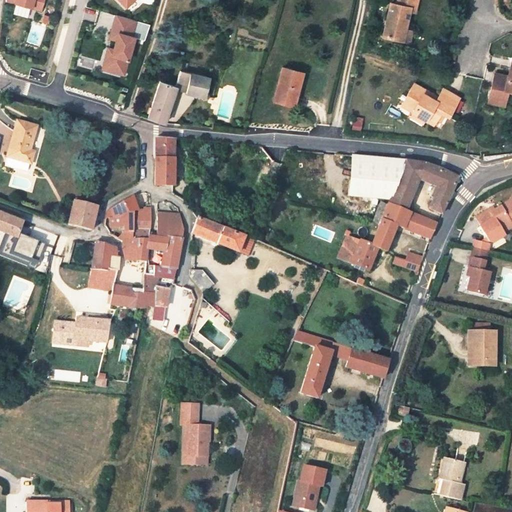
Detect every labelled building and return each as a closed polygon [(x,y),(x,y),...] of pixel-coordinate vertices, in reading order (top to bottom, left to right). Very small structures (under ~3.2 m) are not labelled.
[(13,0),(13,2),(39,9),(41,0),(13,0)] [(405,28),(409,11),(414,12),(417,0),(400,0),(400,4),(397,3),(390,2),(382,37),(402,41),(405,28)] [(103,71),(128,77),(137,36),(135,35),(139,20),(114,14),(109,39),(117,41),(115,48),(109,47),(103,71)] [(414,30),(405,28),(402,41),(411,43),(414,30)] [(98,67),(104,67),(106,47),(100,47),(98,67)] [(511,59),(507,80),(492,77),(486,101),(503,105),(507,90),(511,91),(511,59)] [(302,72),(283,67),(274,100),(293,105),(302,72)] [(176,87),(175,88),(180,90),(181,91),(186,92),(189,73),(180,71),(176,87)] [(209,77),(189,73),(186,92),(207,96),(208,93),(205,92),(209,77)] [(169,109),(175,88),(176,87),(160,81),(147,117),(164,123),(169,109)] [(415,106),(412,111),(426,119),(433,123),(436,119),(440,112),(448,117),(457,98),(442,89),(436,100),(429,97),(431,93),(414,83),(404,100),(415,106)] [(180,90),(175,88),(169,109),(174,111),(180,91),(181,91),(180,90)] [(412,111),(415,106),(404,100),(401,105),(412,111)] [(423,125),(426,119),(412,111),(409,117),(423,125)] [(448,117),(440,112),(436,119),(444,124),(448,117)] [(0,149),(21,155),(29,127),(8,120),(0,149)] [(175,139),(154,138),(154,186),(174,186),(175,139)] [(0,149),(0,157),(20,162),(21,155),(0,149)] [(380,197),(389,198),(391,191),(374,185),(381,157),(353,156),(351,195),(380,197)] [(381,157),(374,185),(391,191),(403,158),(381,157)] [(391,191),(389,198),(387,203),(405,211),(418,180),(436,186),(427,209),(440,215),(441,211),(451,184),(453,185),(455,184),(457,182),(457,180),(454,179),(453,178),(429,163),(403,158),(391,191)] [(131,239),(129,211),(132,211),(134,196),(107,204),(101,218),(123,215),(124,227),(106,230),(124,237),(126,247),(133,248),(136,248),(137,239),(131,239)] [(86,223),(89,202),(88,201),(68,197),(64,220),(85,225),(86,223)] [(511,197),(492,210),(487,213),(485,209),(473,217),(483,232),(495,225),(500,233),(510,227),(509,224),(511,222),(511,197)] [(380,219),(387,203),(382,200),(375,217),(380,219)] [(387,203),(380,219),(368,249),(378,253),(385,256),(397,229),(429,243),(431,238),(436,225),(405,211),(387,203)] [(0,230),(16,235),(19,221),(0,215),(0,230)] [(189,216),(187,237),(233,257),(240,236),(189,216)] [(176,227),(176,222),(164,223),(153,223),(153,237),(176,238),(176,227)] [(495,225),(483,232),(486,237),(489,241),(500,233),(495,225)] [(160,266),(173,266),(176,238),(153,237),(150,237),(147,238),(145,239),(137,239),(136,248),(133,248),(133,260),(145,261),(146,245),(160,246),(160,266)] [(334,261),(347,267),(357,244),(344,239),(334,261)] [(472,241),(470,249),(485,252),(486,245),(484,244),(477,243),(472,241)] [(100,243),(93,243),(89,265),(87,273),(100,275),(103,258),(113,260),(114,248),(107,245),(100,243)] [(368,249),(357,244),(347,267),(360,272),(367,276),(378,253),(368,249)] [(126,247),(123,259),(133,260),(133,248),(126,247)] [(470,269),(468,278),(465,291),(482,295),(488,273),(480,271),(485,252),(470,249),(466,268),(470,269)] [(409,253),(406,260),(396,257),(393,263),(418,271),(423,257),(409,253)] [(31,258),(19,255),(17,264),(29,267),(31,258)] [(100,275),(87,273),(83,298),(108,300),(111,284),(113,266),(113,260),(103,258),(100,275)] [(151,266),(151,278),(172,278),(173,266),(160,266),(151,266)] [(208,283),(196,270),(187,269),(186,276),(200,291),(208,283)] [(151,289),(151,278),(144,278),(143,292),(151,292),(151,289)] [(362,289),(364,284),(355,281),(353,286),(362,289)] [(151,292),(143,292),(127,292),(127,287),(111,284),(108,300),(107,302),(108,303),(109,303),(142,307),(151,306),(151,292)] [(164,288),(151,289),(151,292),(151,306),(163,305),(164,288)] [(484,326),(495,328),(497,314),(482,311),(480,319),(485,320),(484,326)] [(68,319),(65,338),(100,341),(105,323),(68,319)] [(292,396),(317,399),(332,362),(341,340),(298,321),(292,334),(313,343),(292,396)] [(494,332),(470,328),(468,341),(469,342),(466,362),(477,364),(489,366),(494,332)] [(359,348),(341,340),(332,362),(350,369),(359,348)] [(381,381),(387,361),(359,348),(350,369),(381,381)] [(489,366),(477,364),(476,371),(488,373),(489,366)] [(183,405),(182,426),(188,426),(188,442),(190,442),(190,457),(206,457),(207,444),(210,443),(210,426),(198,426),(199,405),(183,405)] [(404,407),(403,415),(421,418),(422,410),(404,407)] [(188,442),(188,426),(182,426),(182,461),(206,462),(206,457),(190,457),(190,442),(188,442)] [(441,468),(446,470),(443,480),(439,496),(459,500),(463,485),(459,484),(464,462),(443,457),(441,468)] [(322,471),(304,466),(300,483),(299,482),(293,507),(310,511),(316,487),(318,488),(322,471)] [(68,511),(68,502),(51,502),(51,505),(46,505),(46,502),(26,503),(25,511),(68,511)]
